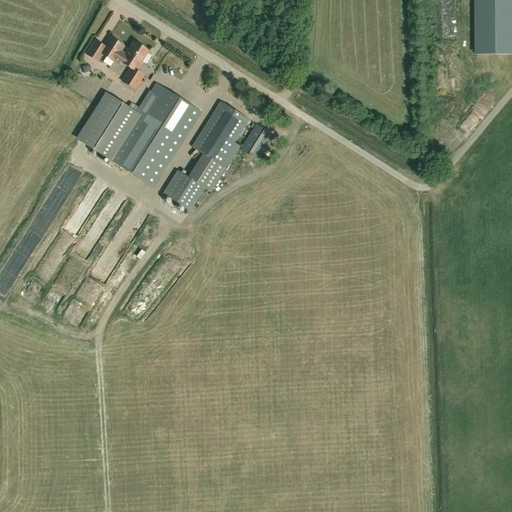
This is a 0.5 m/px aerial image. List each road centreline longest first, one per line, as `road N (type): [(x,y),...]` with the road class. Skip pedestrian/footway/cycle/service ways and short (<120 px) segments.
road 1 (unclassified): [(511,90),(433,184),(418,187),(125,0)]
road 2 (unknown): [(98,347),(105,511)]
